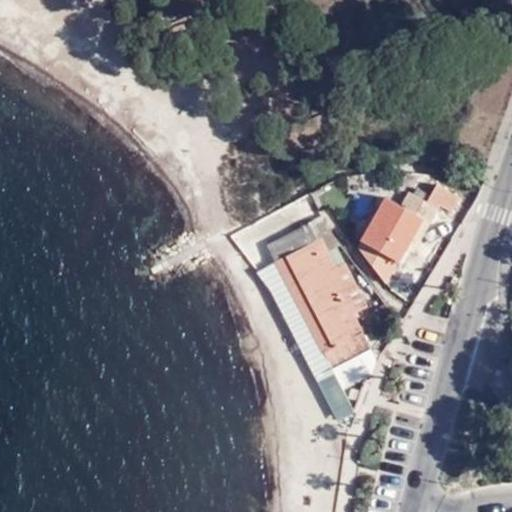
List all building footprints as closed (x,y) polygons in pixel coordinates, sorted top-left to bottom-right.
[(435,205),(446,188),(440,185),(429,202),(435,205)] [(438,206),(450,213),(460,197),(446,188),(435,205),(429,202),(410,192),(402,205),(386,196),(361,240),(363,241),(359,248),(386,283),(406,248),(424,218),(430,221),(438,206)] [(276,261),(331,369),(371,349),(354,314),(368,306),(320,217),(268,245),(276,261)] [(412,251),(430,221),(424,218),(406,248),(412,251)] [(371,349),(331,369),(276,261),(258,271),(272,289),(337,417),(353,409),(343,389),(372,375),(377,362),(371,349)]
